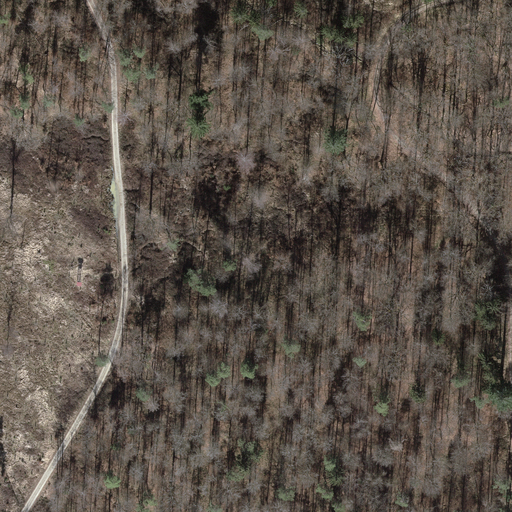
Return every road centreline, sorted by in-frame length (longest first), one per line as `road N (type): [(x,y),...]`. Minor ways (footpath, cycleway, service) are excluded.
road 1 (track): [(22,511),(103,378),(126,293),(114,65),(92,0)]
road 2 (track): [(511,317),(503,255),(463,193),(388,127),(375,90),(398,25),(442,0)]
